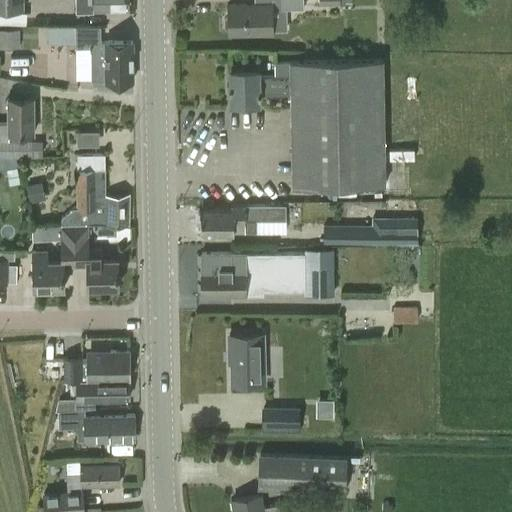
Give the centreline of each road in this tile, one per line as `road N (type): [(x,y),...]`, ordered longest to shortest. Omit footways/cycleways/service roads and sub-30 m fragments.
road 1 (tertiary): [(156,318),(153,0)]
road 2 (tertiary): [(167,511),(156,318)]
road 3 (residential): [(156,318),(0,318)]
